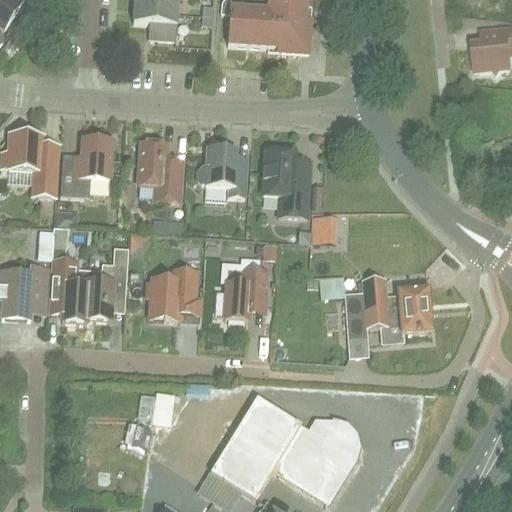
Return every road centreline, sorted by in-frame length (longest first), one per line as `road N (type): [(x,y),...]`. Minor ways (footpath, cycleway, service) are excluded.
road 1 (residential): [(373,121),(84,102)]
road 2 (residential): [(253,372),(37,359)]
road 3 (unclassified): [(511,260),(429,201),(373,121)]
road 4 (residential): [(32,487),(37,359)]
road 5 (unclassified): [(373,121),(364,79),(367,0)]
